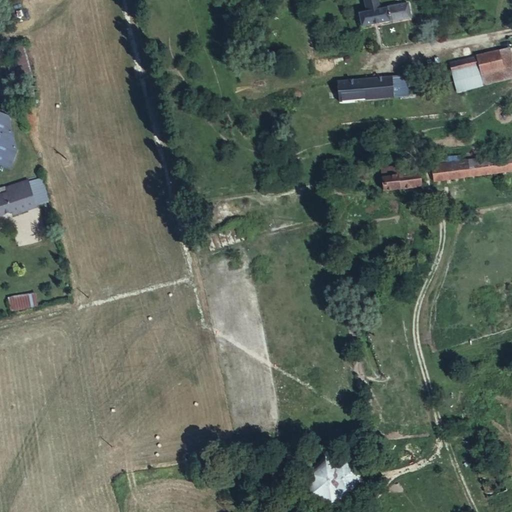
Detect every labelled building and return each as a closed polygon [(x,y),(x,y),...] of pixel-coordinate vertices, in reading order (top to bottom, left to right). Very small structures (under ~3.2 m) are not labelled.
[(395,24),(391,6),(383,8),(380,0),(366,0),(369,11),(360,13),(364,30),(393,23),(395,24)] [(412,2),(391,6),(395,24),(415,20),(412,2)] [(25,42),(7,45),(13,83),(31,80),(25,42)] [(511,76),(511,55),(488,61),(490,73),(492,81),(511,76)] [(459,68),(461,79),(490,73),(488,61),(459,68)] [(401,94),(346,103),(353,147),(356,149),(366,146),(378,145),(415,138),(476,128),(472,97),(467,99),(465,96),(461,79),(459,68),(412,78),(414,92),(401,94)] [(467,99),(472,97),(511,88),(511,76),(492,81),(490,73),(461,79),(465,96),(467,99)] [(398,80),(401,94),(414,92),(412,78),(398,80)] [(344,90),(346,103),(401,94),(398,80),(344,90)] [(0,163),(5,166),(21,117),(0,110),(0,163)] [(511,159),(437,168),(437,179),(508,170),(511,169),(511,159)] [(387,180),(420,174),(418,166),(385,172),(387,180)] [(511,169),(508,170),(437,179),(438,184),(460,181),(486,180),(511,177),(511,169)] [(425,176),(388,181),(390,195),(427,191),(425,176)] [(15,208),(0,212),(0,226),(19,221),(15,208)] [(11,311),(39,305),(35,290),(8,296),(11,311)] [(317,455),(315,487),(357,491),(360,459),(317,455)]
